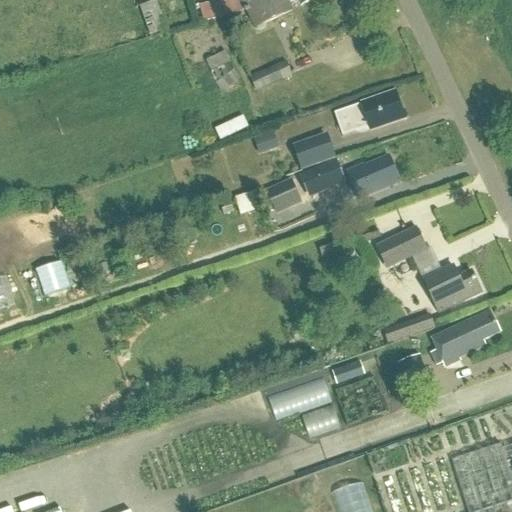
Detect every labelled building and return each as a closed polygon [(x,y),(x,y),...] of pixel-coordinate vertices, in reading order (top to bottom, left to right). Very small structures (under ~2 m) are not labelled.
[(237,0),(244,15),(245,14),(273,0),(237,0)] [(249,15),(257,32),(292,15),(290,10),(299,5),(301,9),(320,0),(273,0),(245,14),(246,17),(249,15)] [(139,8),(146,29),(152,26),(156,38),(166,34),(156,3),(139,8)] [(238,82),(225,56),(204,66),(218,93),(238,82)] [(284,59),(248,74),(254,90),(291,75),(284,59)] [(369,134),(405,122),(395,94),(360,107),(334,116),(342,139),(368,130),(369,134)] [(253,140),(258,156),(279,150),(274,134),(253,140)] [(326,137),(292,149),(300,173),(334,161),(326,137)] [(387,161),(363,171),(362,169),(346,176),(358,203),(398,186),(387,161)] [(301,179),(310,200),(344,185),(334,164),(301,179)] [(266,194),(276,217),(301,206),(291,183),(266,194)] [(237,198),(242,215),(263,209),(258,192),(237,198)] [(426,252),(415,230),(375,249),(382,266),(405,255),(408,261),(426,252)] [(422,283),(437,315),(479,296),(470,274),(457,280),(451,269),(422,283)] [(490,315),(459,329),(431,342),(445,371),(460,364),(459,362),(485,349),(483,344),(500,336),(490,315)] [(394,385),(400,402),(432,390),(419,357),(398,364),(404,381),(394,385)] [(364,377),(359,363),(331,373),(336,386),(364,377)] [(331,378),(275,394),(282,417),(338,400),(331,378)] [(146,433),(112,442),(115,452),(149,443),(146,433)] [(108,445),(78,454),(82,465),(112,456),(108,445)]
